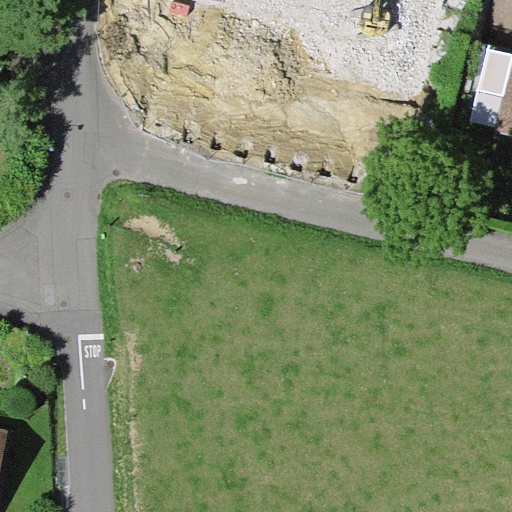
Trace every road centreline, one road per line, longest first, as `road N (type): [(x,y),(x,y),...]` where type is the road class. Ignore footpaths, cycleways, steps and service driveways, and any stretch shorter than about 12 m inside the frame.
road 1 (track): [(511,245),(77,138)]
road 2 (residential): [(71,0),(77,138),(67,235),(56,262),(36,280),(0,284)]
road 3 (track): [(56,262),(82,511)]
